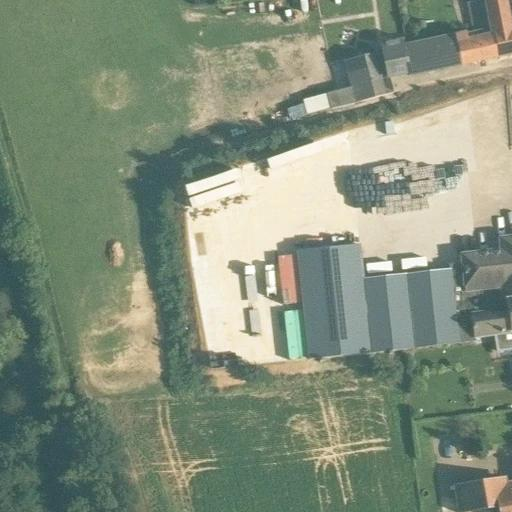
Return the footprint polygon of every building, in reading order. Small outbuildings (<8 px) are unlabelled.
[(491,29),(493,35),(498,59),(511,55),(511,32),(510,33),(503,0),(487,0),(488,1),(466,5),(472,33),(491,29)] [(498,59),(493,35),(465,41),(464,35),(454,37),(460,68),(498,59)] [(409,78),(460,68),(454,37),(404,47),(402,39),(379,44),(381,53),(343,63),(350,89),(326,95),(330,111),(373,100),(392,95),(389,80),(408,76),(409,78)] [(474,344),(474,339),(511,333),(511,240),(500,242),(501,254),(462,258),(462,265),(448,267),(448,272),(362,281),(358,247),(296,253),(308,362),(474,344)] [(456,511),(511,511),(511,485),(505,487),(504,479),(452,487),(456,511)]
